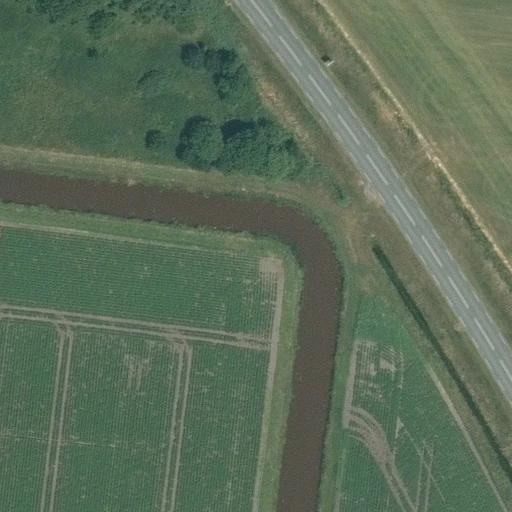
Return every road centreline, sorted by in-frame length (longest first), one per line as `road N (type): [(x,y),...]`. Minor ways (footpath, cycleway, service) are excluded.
road 1 (track): [(267,511),(292,292),(281,254),(0,213)]
road 2 (secondary): [(511,379),(415,226),(249,0)]
